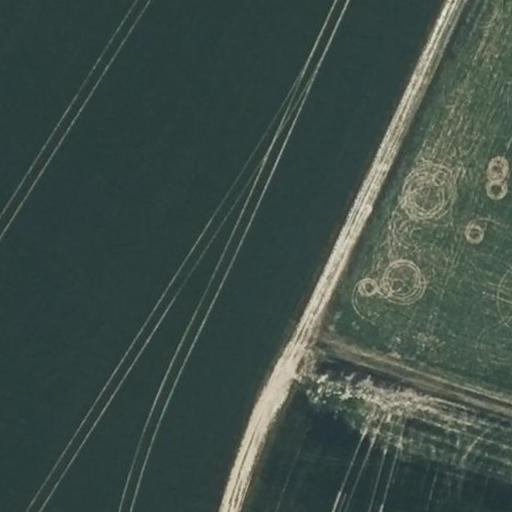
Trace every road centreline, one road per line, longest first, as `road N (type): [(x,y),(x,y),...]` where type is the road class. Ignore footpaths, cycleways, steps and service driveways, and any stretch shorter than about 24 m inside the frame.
road 1 (track): [(432,0),(287,330),(511,403)]
road 2 (track): [(287,330),(225,511)]
